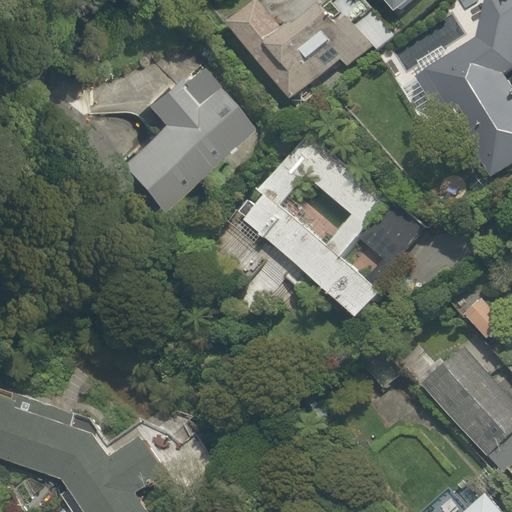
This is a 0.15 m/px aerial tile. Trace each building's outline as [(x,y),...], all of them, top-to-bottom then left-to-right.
[(286,34),(258,0),(253,0),(219,28),(287,110),(362,49),(324,3),(286,34)] [(377,0),(385,9),(395,0),(377,0)] [(503,77),(511,71),(511,0),(484,0),(478,39),(412,81),(480,188),(511,168),(511,93),(503,77)] [(148,132),(106,168),(148,217),(241,137),(183,68),(131,112),(148,132)] [(374,289),(421,233),(305,136),(231,223),(357,330),(384,298),(374,289)] [(473,294),(456,311),(484,341),(502,324),(473,294)] [(511,437),(511,402),(463,351),(419,392),(486,462),(511,437)] [(0,407),(0,463),(62,485),(80,511),(142,511),(135,501),(167,479),(139,439),(111,459),(98,442),(0,407)] [(499,511),(487,497),(469,511),(499,511)]
